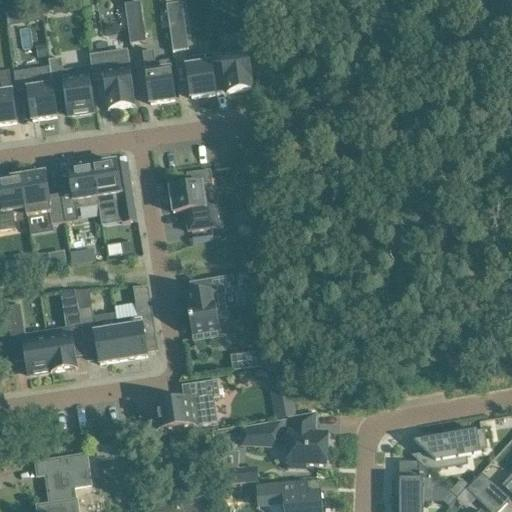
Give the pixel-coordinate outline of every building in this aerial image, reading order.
[(511,0),(496,0),(488,20),(511,29),(511,0)] [(141,4),(125,6),(130,46),(146,44),(141,4)] [(257,14),(255,4),(245,5),(247,15),(257,14)] [(182,5),(166,7),(173,54),(189,52),(182,5)] [(98,54),(97,45),(85,47),(86,56),(98,54)] [(47,46),(37,47),(39,60),(49,58),(47,46)] [(229,96),(253,92),(247,49),(223,52),(224,63),(229,96)] [(104,80),(109,112),(134,109),(126,53),(89,58),(93,82),(104,80)] [(143,54),(150,106),(175,103),(169,63),(156,64),(154,53),(143,54)] [(186,60),(191,100),(216,97),(211,64),(210,57),(186,60)] [(65,91),(69,118),(94,114),(87,71),(63,74),(62,61),(49,62),(54,93),(65,91)] [(27,92),(31,123),(57,120),(50,70),(13,75),(15,94),(27,92)] [(0,74),(0,127),(16,125),(9,73),(0,74)] [(122,226),(138,223),(131,182),(119,184),(116,163),(93,167),(99,207),(119,204),(122,226)] [(61,197),(65,225),(78,223),(77,211),(99,207),(93,167),(69,171),(72,188),(60,190),(61,197)] [(211,172),(187,176),(189,188),(170,190),(174,215),(184,213),(187,235),(218,230),(215,207),(206,209),(203,187),(213,186),(211,172)] [(65,225),(61,197),(49,199),(45,175),(20,179),(26,215),(27,219),(50,215),(52,227),(65,225)] [(0,218),(26,215),(20,179),(0,182),(0,218)] [(244,228),(256,227),(255,218),(242,220),(244,228)] [(143,256),(142,248),(129,250),(131,258),(143,256)] [(82,255),(70,257),(71,265),(84,263),(82,255)] [(29,267),(27,256),(16,258),(18,269),(29,267)] [(59,267),(71,265),(70,257),(58,259),(59,267)] [(192,325),(195,342),(219,339),(217,321),(228,319),(226,306),(239,304),(240,309),(256,307),(251,277),(216,282),(219,295),(213,297),(212,295),(188,298),(192,321),(190,322),(190,325),(192,325)] [(138,319),(117,322),(124,363),(147,359),(144,339),(156,337),(150,298),(148,289),(133,290),(138,319)] [(100,367),(124,363),(117,322),(116,316),(94,319),(91,301),(78,304),(80,320),(86,356),(98,354),(100,367)] [(80,320),(67,322),(69,331),(46,335),(53,374),(76,370),(74,358),(86,356),(80,320)] [(29,378),(53,374),(46,335),(24,338),(22,326),(9,328),(15,363),(27,361),(29,378)] [(217,423),(213,401),(220,399),(218,382),(183,387),(185,403),(153,408),(157,432),(217,423)] [(292,403),(272,407),(274,422),(295,418),(292,403)] [(242,430),(241,444),(288,446),(288,450),(287,467),(288,467),(288,472),(306,472),(306,467),(327,468),(328,435),(316,435),(317,415),(295,419),(242,430)] [(414,444),(426,455),(412,457),(418,463),(428,474),(429,474),(448,470),(446,462),(467,459),(480,456),(480,452),(487,451),(484,433),(491,431),(491,430),(430,441),(415,444),(414,444)] [(185,436),(170,438),(172,452),(187,450),(185,436)] [(118,460),(117,445),(96,447),(98,463),(118,460)] [(222,449),(206,450),(207,459),(223,458),(222,449)] [(50,507),(37,508),(37,511),(79,511),(78,502),(77,503),(75,490),(91,488),(89,471),(88,471),(86,457),(36,464),(38,479),(46,478),(50,507)] [(399,499),(399,511),(423,511),(423,505),(431,504),(431,487),(437,487),(437,481),(429,474),(428,474),(418,463),(418,481),(401,481),(399,481),(399,499)] [(239,471),(225,472),(226,487),(246,486),(244,470),(239,471)] [(469,489),(466,491),(487,511),(500,511),(511,502),(483,475),(469,489)] [(511,476),(502,488),(511,496),(511,476)] [(308,482),(256,487),(258,502),(283,499),(284,511),(321,511),(320,495),(322,495),(321,493),(308,494),(307,484),(308,484),(308,482)] [(461,482),(451,494),(452,495),(458,501),(466,491),(469,489),(461,482)] [(213,511),(207,493),(181,501),(182,506),(164,511),(213,511)] [(452,495),(443,504),(444,505),(450,510),(458,501),(452,495)]
